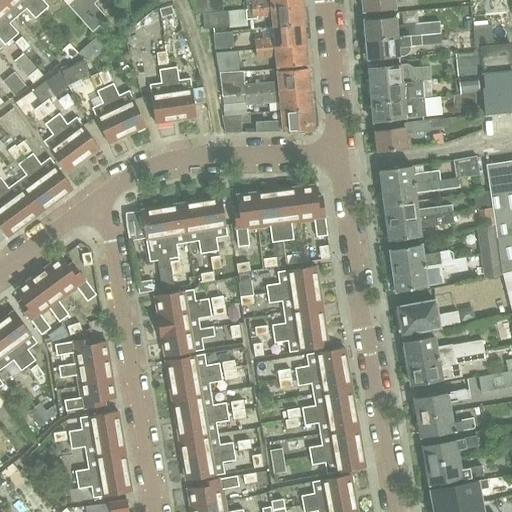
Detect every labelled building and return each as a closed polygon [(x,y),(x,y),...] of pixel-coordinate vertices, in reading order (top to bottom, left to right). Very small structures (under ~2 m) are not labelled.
[(4,0),(0,0),(0,24),(12,39),(19,32),(10,22),(18,15),(11,7),(4,0)] [(4,0),(11,7),(18,15),(26,8),(35,18),(42,12),(31,0),(4,0)] [(31,0),(42,12),(49,6),(43,0),(31,0)] [(96,0),(63,0),(93,32),(107,18),(94,3),(96,0)] [(191,0),(197,14),(203,14),(223,11),(222,0),(191,0)] [(245,5),(246,9),(302,5),(301,0),(250,0),(245,0),(245,5)] [(359,0),(359,4),(362,5),(362,13),(394,10),(393,0),(359,0)] [(246,9),(223,11),(203,14),(204,28),(229,26),(229,27),(247,25),(247,18),(273,16),(274,28),(303,25),(302,7),(302,5),(246,9)] [(171,6),(160,10),(162,17),(173,14),(171,6)] [(363,29),(361,30),(362,36),(365,38),(365,41),(421,35),(440,33),(439,22),(395,26),(395,18),(363,20),(363,29)] [(0,38),(5,45),(12,39),(0,24),(0,38)] [(254,41),(255,49),(305,44),(303,25),(274,28),(274,39),(254,41)] [(473,30),(474,48),(493,46),(491,25),(472,27),(473,30)] [(473,30),(455,32),(458,56),(474,54),(474,48),(473,30)] [(213,33),(215,49),(234,48),(232,31),(213,33)] [(366,60),(398,58),(402,57),(405,57),(408,54),(409,51),(410,48),(422,46),(421,35),(365,41),(365,43),(362,45),(363,50),(366,53),(366,60)] [(22,36),(15,42),(24,51),(30,46),(22,36)] [(78,53),(93,61),(108,49),(97,37),(78,53)] [(63,50),(71,59),(77,53),(69,44),(63,50)] [(305,44),(255,49),(255,57),(276,55),(277,67),(306,65),(305,44)] [(511,65),(510,45),(480,48),(483,89),(481,89),(483,115),(511,112),(511,65)] [(215,52),(218,73),(239,71),(237,51),(215,52)] [(156,54),(158,67),(167,65),(165,53),(156,54)] [(61,71),(68,85),(90,75),(83,61),(61,71)] [(369,81),(369,87),(423,82),(429,82),(428,68),(412,70),(406,65),(368,68),(368,71),(365,73),(365,78),(369,81)] [(195,117),(191,89),(190,79),(179,80),(177,68),(168,69),(175,120),(195,117)] [(243,71),(239,71),(218,73),(222,96),(246,95),(259,93),(309,89),(307,68),(277,71),(278,81),(244,83),(243,71)] [(33,84),(43,76),(37,69),(27,77),(33,84)] [(107,69),(98,73),(104,84),(112,80),(107,69)] [(175,120),(168,69),(159,71),(160,83),(149,85),(155,123),(175,120)] [(57,71),(44,81),(54,95),(67,85),(57,71)] [(25,86),(14,72),(3,81),(14,95),(25,86)] [(95,88),(104,84),(98,73),(90,76),(95,88)] [(458,79),(454,79),(456,96),(479,93),(478,77),(458,79)] [(402,102),(424,100),(423,82),(369,87),(370,94),(367,97),(367,102),(370,104),(370,105),(402,102)] [(114,84),(106,88),(127,134),(145,126),(130,90),(119,95),(114,84)] [(108,143),(127,134),(106,88),(97,92),(102,103),(92,108),(108,143)] [(309,89),(259,93),(246,95),(246,104),(280,101),(280,111),(310,109),(309,89)] [(453,97),(453,102),(455,107),(462,106),(464,110),(482,108),(481,93),(479,93),(456,96),(453,97)] [(222,97),(224,115),(241,115),(246,114),(244,95),(222,97)] [(49,99),(42,104),(49,115),(56,109),(49,99)] [(424,100),(402,102),(370,105),(371,112),(368,115),(368,118),(371,121),(372,125),(403,122),(404,122),(404,118),(426,117),(424,100)] [(49,115),(42,104),(34,110),(42,120),(49,115)] [(262,131),(306,130),(311,126),(310,109),(280,111),(281,120),(255,122),(255,132),(262,131)] [(60,114),(53,119),(83,160),(99,148),(76,117),(67,124),(60,114)] [(241,132),(241,115),(224,115),(222,116),(225,132),(241,132)] [(67,172),(83,160),(53,119),(45,125),(52,135),(44,140),(67,172)] [(404,128),(373,132),(376,152),(406,148),(405,135),(430,131),(429,122),(403,125),(404,128)] [(16,147),(22,156),(23,157),(31,152),(23,141),(16,147)] [(22,156),(16,147),(15,145),(7,151),(15,161),(22,156)] [(56,201),(73,188),(50,156),(40,164),(33,154),(25,160),(56,201)] [(454,179),(458,179),(478,176),(475,157),(452,160),(454,179)] [(25,175),(17,181),(40,213),(56,201),(25,160),(18,165),(25,175)] [(494,224),(497,249),(501,274),(502,274),(511,271),(511,161),(485,166),(494,224)] [(380,190),(438,182),(437,174),(412,177),(411,167),(378,171),(379,173),(376,175),(376,179),(379,180),(380,190)] [(0,178),(0,193),(23,225),(40,213),(17,181),(7,188),(0,178)] [(460,188),(458,179),(454,179),(438,182),(380,190),(381,195),(379,197),(379,201),(382,204),(382,206),(416,202),(415,194),(460,188)] [(316,197),(315,185),(297,187),(302,223),(314,222),(316,237),(326,235),(324,216),(322,196),(316,197)] [(291,224),(302,223),(297,187),(276,190),(279,222),(282,241),(293,240),(291,224)] [(282,241),(279,222),(276,190),(253,193),(258,228),(269,227),(271,242),(282,241)] [(0,224),(8,236),(23,225),(0,193),(0,224)] [(258,228),(253,193),(236,195),(238,207),(232,208),(237,247),(249,245),(247,229),(258,228)] [(216,237),(227,235),(221,197),(201,200),(210,251),(218,250),(216,237)] [(181,204),(186,232),(187,242),(198,240),(200,253),(210,251),(201,200),(181,204)] [(382,208),(381,210),(381,214),(384,217),(385,224),(452,215),(451,206),(417,211),(416,202),(382,206),(382,208)] [(176,243),(187,242),(186,232),(181,204),(161,207),(169,258),(178,257),(176,243)] [(125,213),(125,217),(126,225),(129,241),(145,238),(149,261),(158,260),(163,289),(174,287),(169,258),(161,207),(141,210),(125,213)] [(493,224),(491,208),(481,209),(484,226),(493,224)] [(454,223),(452,215),(385,224),(386,230),(384,232),(384,236),(387,238),(387,241),(420,237),(419,228),(454,223)] [(478,228),(482,253),(497,249),(494,224),(478,228)] [(329,258),(328,245),(318,246),(320,259),(329,258)] [(389,254),(387,257),(388,264),(391,266),(391,271),(438,263),(452,260),(451,255),(445,251),(422,255),(420,245),(388,251),(389,254)] [(482,253),(485,278),(501,274),(497,249),(482,253)] [(83,266),(92,265),(90,252),(81,254),(83,266)] [(286,255),(287,264),(300,262),(299,253),(286,255)] [(211,257),(213,269),(222,268),(220,255),(211,257)] [(69,266),(62,256),(47,268),(68,294),(77,288),(87,301),(96,294),(73,263),(69,266)] [(264,267),(277,265),(275,256),(263,258),(264,267)] [(170,261),(172,273),(181,272),(179,259),(170,261)] [(236,264),(238,273),(250,271),(249,262),(236,264)] [(392,275),(389,278),(391,286),(394,288),(394,292),(442,284),(440,275),(438,263),(391,271),(392,275)] [(279,283),(266,284),(267,293),(318,286),(315,266),(277,272),(279,283)] [(68,294),(47,268),(29,280),(49,308),(59,321),(68,315),(58,301),(68,294)] [(214,280),(213,271),(200,273),(202,282),(214,280)] [(252,280),(250,271),(238,273),(239,282),(252,280)] [(511,271),(502,274),(511,313),(511,271)] [(41,334),(51,327),(41,314),(49,308),(29,280),(16,290),(23,301),(19,304),(41,334)] [(283,312),(293,310),(321,306),(318,286),(267,293),(268,302),(282,300),(283,312)] [(195,300),(193,289),(155,295),(158,315),(209,307),(207,298),(195,300)] [(240,297),(241,306),(254,304),(253,295),(240,297)] [(212,307),(224,305),(223,296),(210,298),(212,307)] [(402,334),(459,323),(457,312),(436,316),(433,301),(397,308),(397,311),(394,312),(398,332),(401,332),(402,334)] [(224,305),(212,307),(213,316),(226,314),(224,305)] [(271,325),(273,334),(324,327),(321,306),(293,310),(283,312),(285,324),(271,325)] [(159,337),(162,336),(190,331),(200,329),(198,318),(210,316),(209,307),(158,315),(156,316),(159,337)] [(28,350),(38,342),(15,311),(0,321),(0,327),(28,366),(35,360),(28,350)] [(79,323),(67,327),(70,336),(82,332),(79,323)] [(240,337),(238,324),(229,326),(231,338),(240,337)] [(255,327),(256,336),(269,335),(267,325),(255,327)] [(0,327),(0,360),(5,367),(13,361),(21,371),(28,366),(0,327)] [(200,329),(190,331),(162,336),(165,356),(203,350),(201,338),(214,336),(213,327),(200,329)] [(274,342),(288,341),(289,352),(327,347),(324,327),(273,334),(274,342)] [(404,344),(402,348),(403,355),(406,358),(407,363),(483,350),(481,340),(452,345),(435,348),(433,336),(404,341),(404,344)] [(109,358),(106,341),(94,343),(93,338),(56,344),(57,355),(73,352),(75,364),(109,358)] [(254,357),(263,355),(262,343),(252,344),(254,357)] [(347,368),(344,348),(306,354),(308,365),(295,367),(296,376),(347,368)] [(408,367),(406,371),(407,379),(410,382),(410,385),(462,376),(460,364),(484,360),(483,350),(407,363),(408,367)] [(167,360),(170,380),(220,371),(218,362),(206,364),(204,354),(167,360)] [(113,380),(109,358),(75,364),(59,366),(61,378),(77,375),(78,386),(113,380)] [(223,371),(235,369),(234,360),(221,362),(223,371)] [(37,364),(30,369),(37,380),(45,374),(37,364)] [(276,370),(278,379),(291,377),(289,368),(276,370)] [(311,383),(313,394),(350,388),(347,368),(296,376),(298,386),(311,383)] [(237,378),(235,369),(223,371),(224,380),(237,378)] [(511,370),(507,372),(478,377),(480,393),(511,387),(511,370)] [(170,380),(173,400),(211,394),(209,383),(221,380),(220,371),(170,380)] [(291,377),(278,379),(279,389),(292,386),(291,377)] [(65,400),(67,412),(104,405),(103,400),(116,398),(113,380),(78,386),(80,398),(65,400)] [(353,408),(350,388),(313,394),(315,404),(302,407),(303,416),(353,408)] [(411,402),(410,406),(411,413),(413,415),(414,418),(449,412),(447,403),(468,399),(466,389),(411,399),(411,402)] [(211,394),(173,400),(176,420),(226,412),(225,403),(212,405),(211,394)] [(230,402),(231,411),(244,409),(242,400),(230,402)] [(51,417),(46,411),(40,403),(28,412),(38,426),(51,417)] [(53,406),(46,411),(51,417),(54,414),(53,406)] [(286,409),(287,418),(300,416),(298,407),(286,409)] [(353,408),(303,416),(305,425),(318,423),(320,434),(357,428),(355,415),(353,408)] [(244,409),(231,411),(233,420),(245,418),(244,409)] [(121,431),(118,412),(79,418),(81,429),(68,431),(69,440),(121,431)] [(179,440),(208,436),(217,434),(215,423),(228,421),(226,412),(176,420),(179,440)] [(415,421),(413,425),(414,433),(417,435),(418,438),(474,428),(472,419),(451,422),(449,412),(414,418),(415,421)] [(297,417),(284,419),(286,428),(299,426),(297,417)] [(309,447),(310,455),(360,447),(357,428),(320,434),(322,445),(309,447)] [(53,434),(54,442),(67,440),(65,431),(53,434)] [(86,457),(124,451),(121,431),(69,440),(71,449),(84,446),(86,457)] [(179,440),(183,460),(233,452),(232,443),(219,445),(217,434),(208,436),(179,440)] [(420,450),(418,453),(419,461),(422,463),(422,466),(458,460),(456,450),(477,446),(475,436),(419,446),(420,450)] [(237,442),(239,451),(251,449),(249,440),(237,442)] [(327,474),(336,472),(363,468),(360,447),(310,455),(312,464),(325,462),(327,474)] [(270,450),(272,462),(284,460),(282,448),(270,450)] [(76,480),(128,471),(124,451),(86,457),(88,469),(75,471),(76,480)] [(183,460),(186,480),(224,474),(222,463),(235,461),(233,452),(183,460)] [(252,456),(254,468),(263,467),(261,454),(252,456)] [(286,472),(284,460),(272,462),(274,474),(286,472)] [(423,469),(421,473),(423,480),(426,483),(426,486),(482,476),(481,466),(460,470),(458,460),(422,466),(423,469)] [(91,486),(93,498),(131,492),(128,471),(76,480),(78,489),(91,486)] [(255,473),(242,475),(244,484),(256,482),(255,473)] [(302,504),(353,494),(350,474),(311,481),(314,493),(301,495),(302,504)] [(188,489),(190,507),(224,500),(222,489),(238,487),(236,476),(198,482),(199,487),(188,489)] [(479,503),(477,491),(486,489),(484,479),(427,490),(431,511),(479,503)] [(356,511),(353,494),(302,504),(303,511),(305,511),(317,510),(317,511),(356,511)] [(273,511),(285,508),(283,499),(271,501),(273,511)] [(224,500),(190,507),(191,511),(242,511),(242,508),(226,511),(224,500)] [(128,511),(126,501),(109,503),(110,511),(128,511)] [(480,511),(479,503),(431,511),(430,511),(480,511)]
